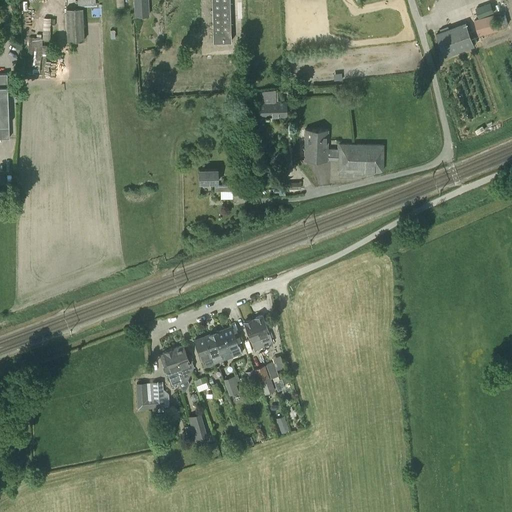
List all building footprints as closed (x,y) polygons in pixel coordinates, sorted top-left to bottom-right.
[(134,0),(135,16),(148,15),(147,0),(134,0)] [(231,42),(229,0),(211,0),(213,42),(231,42)] [(254,1),(255,13),(263,13),(262,1),(254,1)] [(475,8),(480,18),(495,12),(491,2),(475,8)] [(82,44),(82,11),(65,12),(66,44),(82,44)] [(506,14),(497,16),(498,27),(508,24),(506,14)] [(474,20),(479,36),(498,30),(494,15),(474,20)] [(50,40),(49,21),(42,22),(43,40),(50,40)] [(475,46),(466,23),(436,34),(444,57),(475,46)] [(42,44),(41,35),(26,35),(27,72),(40,71),(40,53),(51,53),(50,43),(42,44)] [(0,138),(9,138),(7,73),(0,73),(0,138)] [(258,102),(258,117),(286,116),(286,101),(258,102)] [(304,129),(304,159),(327,160),(327,157),(337,157),(338,148),(327,148),(328,130),(304,129)] [(337,171),(379,172),(383,170),(383,144),(338,143),(338,148),(337,157),(337,171)] [(217,182),(217,172),(217,169),(198,169),(199,182),(217,182)] [(0,190),(10,191),(11,178),(0,177),(0,190)] [(232,191),(233,191),(232,184),(214,184),(214,191),(215,199),(232,199),(232,191)] [(272,342),(262,315),(262,316),(262,315),(255,317),(255,318),(253,319),(263,346),(272,342)] [(244,322),(254,349),(263,346),(253,319),(251,320),(251,319),(244,321),(244,322)] [(241,353),(231,326),(222,330),(232,357),(241,353)] [(213,333),(223,360),(232,357),(222,330),(213,333)] [(223,360),(213,333),(203,337),(213,364),(223,360)] [(213,364),(203,337),(194,340),(204,367),(213,364)] [(186,355),(183,345),(172,348),(184,380),(187,379),(194,366),(189,354),(186,355)] [(184,380),(172,348),(163,352),(163,353),(159,355),(163,367),(164,367),(166,371),(171,386),(178,383),(182,392),(183,391),(185,391),(188,383),(187,379),(184,380)] [(278,375),(273,362),(266,365),(270,378),(278,375)] [(257,382),(269,379),(265,367),(253,371),(257,382)] [(255,382),(251,370),(245,372),(250,384),(255,382)] [(288,371),(281,374),(285,383),(292,381),(288,371)] [(229,396),(236,393),(231,378),(223,381),(229,396)] [(264,395),(274,391),(270,380),(259,384),(264,395)] [(154,399),(147,400),(146,382),(137,382),(138,407),(163,406),(162,381),(153,381),(154,399)] [(221,395),(217,383),(211,385),(215,397),(221,395)] [(199,414),(188,418),(194,442),(206,439),(199,414)] [(283,416),(277,419),(282,433),(289,431),(283,416)]
